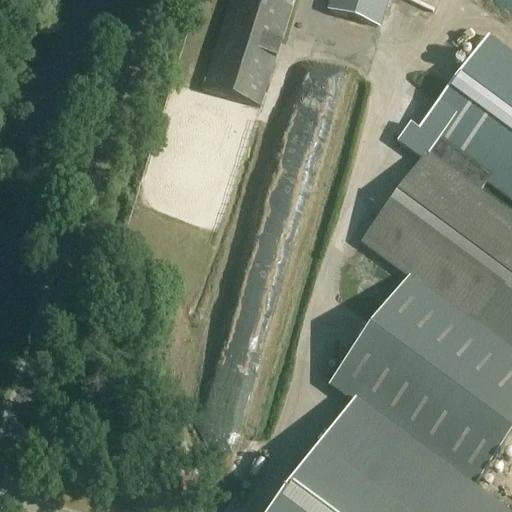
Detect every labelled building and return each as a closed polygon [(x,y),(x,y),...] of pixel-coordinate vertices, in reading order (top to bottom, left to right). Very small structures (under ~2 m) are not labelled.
[(264,110),(297,0),(232,0),(204,92),(264,110)] [(333,0),(330,12),(330,13),(337,15),(369,25),(378,28),(384,8),(386,0),(333,0)] [(511,53),(490,37),(419,132),(411,127),(397,146),(421,163),(359,246),(406,281),(511,359),(511,53)] [(266,136),(235,260),(249,264),(248,270),(276,277),(315,119),(300,115),(293,143),(266,136)] [(326,390),(350,408),(469,496),(511,438),(511,359),(406,281),(326,390)] [(140,307),(148,304),(144,294),(137,297),(140,307)] [(490,511),(469,496),(350,408),(272,511),(490,511)]
